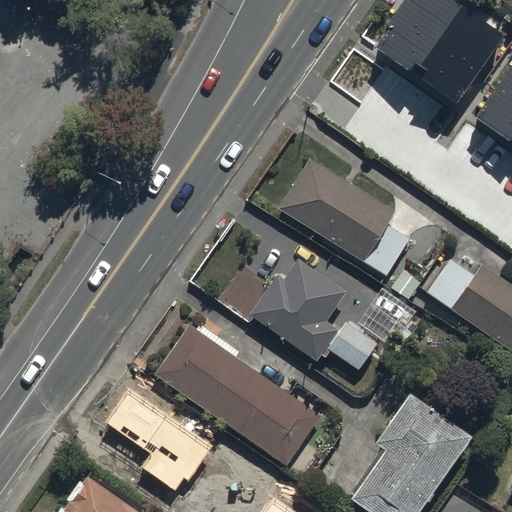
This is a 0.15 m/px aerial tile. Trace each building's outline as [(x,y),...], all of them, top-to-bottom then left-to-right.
[(448,0),(408,0),(374,48),(456,106),(504,39),(448,0)] [(511,0),(502,0),(500,4),(511,13),(511,0)] [(511,61),(472,119),(511,146),(511,61)] [(435,128),(420,117),(388,163),(465,217),(501,165),(475,147),(471,152),(462,146),(466,141),(439,122),(435,128)] [(316,162),(279,216),(360,272),(383,288),(414,244),(391,228),(398,218),(316,162)] [(0,262),(0,263),(35,214),(0,189),(0,262)] [(266,298),(267,299),(251,323),(317,368),(339,336),(328,328),(347,300),(299,266),(285,286),(278,281),(266,298)] [(451,314),(511,356),(511,290),(482,269),(451,314)] [(415,317),(382,294),(359,328),(392,351),(415,317)] [(361,378),(379,352),(348,330),(330,356),(361,378)] [(192,331),(157,381),(289,471),(323,422),(192,331)] [(152,452),(142,467),(179,493),(211,446),(128,389),(106,421),(152,452)] [(474,447),(411,404),(376,454),(387,461),(353,511),(354,511),(429,511),(440,497),(474,447)] [(135,511),(88,479),(64,511),(135,511)] [(292,511),(273,499),(263,511),(292,511)]
